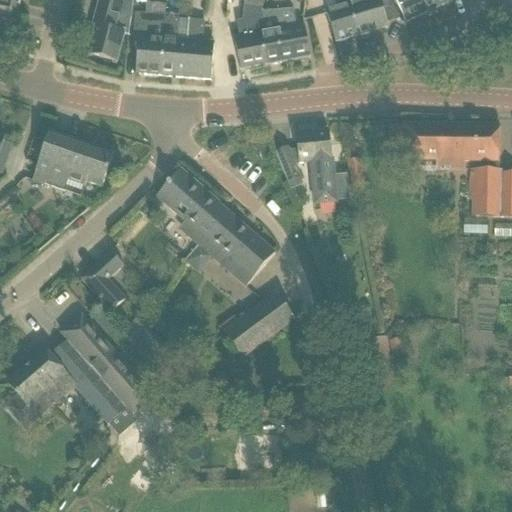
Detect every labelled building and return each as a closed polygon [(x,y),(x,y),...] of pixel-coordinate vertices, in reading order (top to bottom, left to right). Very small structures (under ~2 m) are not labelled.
[(0,0),(0,20),(16,24),(21,3),(8,0),(0,0)] [(96,30),(89,57),(91,58),(102,61),(103,63),(109,65),(112,63),(113,64),(115,64),(120,45),(123,35),(128,37),(133,0),(131,0),(121,0),(120,6),(104,1),(96,30)] [(244,0),(244,8),(263,10),(263,0),(244,0)] [(333,0),(337,11),(327,14),(330,25),(336,44),(362,37),(353,7),(350,7),(347,0),(333,0)] [(347,0),(350,7),(353,7),(362,37),(387,29),(386,25),(399,21),(393,6),(390,1),(382,3),(382,0),(347,0)] [(394,0),(405,23),(456,0),(394,0)] [(263,13),(261,36),(268,67),(275,66),(309,59),(306,40),(303,27),(297,29),(293,10),(265,13),(263,13)] [(161,78),(165,20),(165,16),(135,14),(133,40),(138,40),(135,76),(160,78),(161,78)] [(173,79),(176,42),(178,42),(179,20),(173,20),(174,16),(169,16),(169,20),(165,20),(161,78),(173,79)] [(187,43),(178,42),(176,42),(173,79),(211,82),(214,45),(201,44),(202,24),(189,23),(187,43)] [(242,39),(235,41),(237,52),(240,72),(267,67),(268,67),(261,36),(242,39)] [(402,161),(437,161),(436,172),(465,173),(466,162),(498,162),(498,128),(403,125),(403,126),(389,126),(388,158),(390,158),(390,165),(398,165),(398,159),(402,159),(402,161)] [(335,202),(334,195),(351,193),(349,180),(333,181),(328,132),(296,135),(298,150),(289,151),(288,148),(276,153),(288,184),(301,179),(295,166),(300,164),(313,163),(317,204),(335,202)] [(63,192),(67,182),(85,188),(86,183),(102,189),(114,156),(80,144),(49,133),(32,182),(63,192)] [(179,231),(198,248),(204,240),(228,213),(219,205),(219,204),(181,171),(156,199),(186,224),(179,231)] [(511,175),(500,175),(500,173),(470,173),(470,201),(474,201),(473,218),(511,218),(511,175)] [(276,255),(228,213),(204,240),(198,248),(245,289),(252,281),(262,270),(276,255)] [(107,282),(123,267),(111,254),(81,280),(111,314),(125,302),(107,282)] [(242,362),(294,324),(274,297),(237,324),(233,319),(218,330),(242,362)] [(8,410),(25,430),(52,406),(41,393),(62,374),(109,426),(127,410),(132,416),(152,398),(80,317),(61,335),(67,342),(49,358),(43,351),(31,362),(32,364),(8,385),(20,400),(8,410)] [(121,334),(158,376),(177,359),(140,317),(121,334)] [(392,359),(387,337),(361,343),(366,365),(392,359)]
